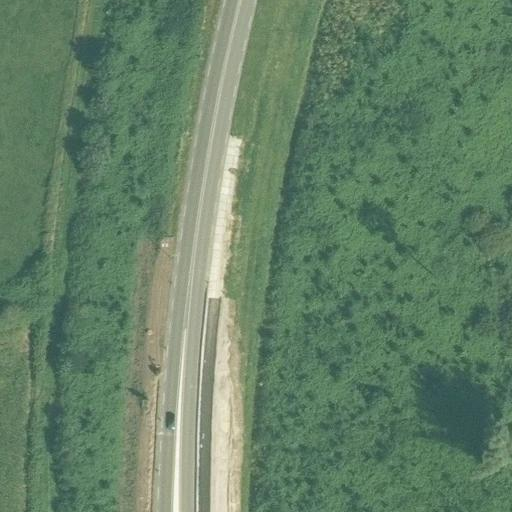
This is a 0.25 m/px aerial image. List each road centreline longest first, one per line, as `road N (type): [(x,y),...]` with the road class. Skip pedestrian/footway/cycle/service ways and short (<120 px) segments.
road 1 (primary): [(186,312),(241,0)]
road 2 (primary): [(186,312),(168,511)]
road 3 (primary): [(191,511),(186,312)]
